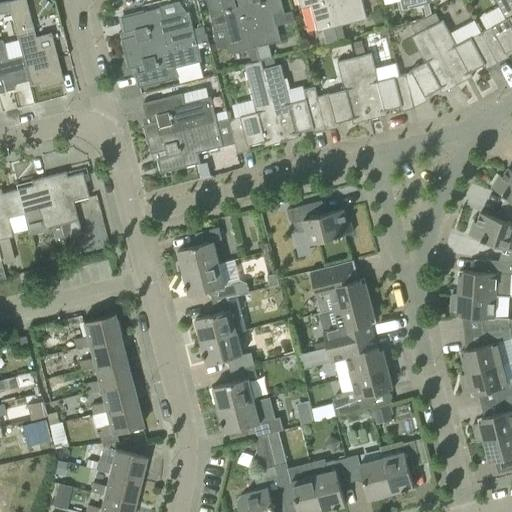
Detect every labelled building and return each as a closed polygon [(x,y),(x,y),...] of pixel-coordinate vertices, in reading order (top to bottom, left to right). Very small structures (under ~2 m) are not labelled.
[(38,51),(24,0),(12,0),(7,1),(9,12),(20,56),(21,56),(27,80),(27,81),(28,85),(45,81),(44,76),(60,72),(53,47),(38,51)] [(206,0),(209,10),(214,30),(214,31),(224,28),(230,49),(231,54),(248,49),(251,63),(259,61),(243,0),(206,0)] [(274,15),(284,13),(280,0),(243,0),(259,61),(271,58),(268,44),(280,41),(274,15)] [(341,25),(335,0),(297,0),(300,9),(310,6),(317,32),(335,27),(338,41),(345,39),(341,25)] [(335,0),(341,25),(366,19),(361,0),(335,0)] [(400,0),(403,9),(425,4),(428,3),(427,0),(400,0)] [(511,0),(495,0),(505,19),(481,32),(497,63),(499,62),(496,58),(511,49),(511,0)] [(7,1),(0,2),(0,11),(1,14),(9,12),(7,1)] [(203,26),(193,29),(188,11),(162,18),(160,8),(120,18),(126,38),(121,39),(125,54),(195,36),(205,34),(203,26)] [(497,63),(481,32),(456,45),(442,20),(439,22),(435,13),(422,20),(427,28),(457,85),(473,76),(470,72),(493,60),(495,64),(497,63)] [(427,28),(422,20),(422,19),(410,26),(415,35),(411,37),(425,62),(410,70),(411,71),(405,74),(413,102),(439,89),(441,93),(457,85),(427,28)] [(201,61),(198,49),(209,46),(206,33),(205,34),(195,36),(125,54),(128,69),(133,67),(138,88),(158,83),(178,78),(175,68),(201,61)] [(21,56),(20,56),(6,60),(1,40),(0,40),(0,92),(14,89),(12,84),(27,80),(27,81),(27,80),(21,56)] [(413,102),(405,74),(399,75),(396,63),(375,69),(371,53),(354,57),(370,119),(387,115),(386,110),(411,104),(412,108),(414,108),(413,102)] [(370,119),(354,57),(337,62),(344,90),(317,96),(325,126),(326,130),(327,130),(326,125),(352,119),(353,123),(370,119)] [(282,142),(266,80),(265,80),(262,69),(260,61),(244,65),(256,112),(228,119),(234,143),(237,153),(239,153),(238,148),(263,142),(264,146),(282,142)] [(306,99),(290,103),(280,64),(262,69),(265,80),(266,80),(282,142),(299,137),(297,133),(325,126),(317,96),(314,87),(303,90),(306,99)] [(210,97),(208,97),(206,88),(182,94),(182,93),(142,103),(147,123),(143,125),(147,139),(216,121),(210,97)] [(223,146),(234,143),(228,119),(217,122),(216,121),(147,139),(150,154),(155,153),(160,173),(200,163),(197,153),(223,146)] [(207,163),(198,165),(202,178),(210,176),(207,163)] [(511,170),(508,168),(502,176),(499,175),(492,187),(511,200),(511,170)] [(72,201),(88,197),(81,172),(66,176),(65,172),(47,176),(58,218),(62,235),(63,238),(80,233),(72,201)] [(58,218),(47,176),(30,181),(31,185),(16,189),(22,214),(25,225),(40,221),(42,229),(51,226),(56,245),(64,243),(63,238),(62,235),(58,218)] [(7,218),(22,214),(16,189),(0,193),(0,191),(0,239),(7,238),(12,236),(7,218)] [(473,221),(469,235),(487,241),(511,250),(511,245),(511,200),(505,221),(480,212),(477,222),(473,221)] [(286,209),(289,220),(293,222),(296,233),(305,230),(309,244),(333,237),(352,232),(349,218),(345,219),(343,209),(317,215),(314,202),(286,209)] [(213,241),(221,239),(218,227),(195,233),(198,245),(177,250),(183,273),(219,263),(213,241)] [(7,238),(0,239),(0,251),(10,249),(7,238)] [(370,300),(364,278),(358,279),(353,260),(309,271),(320,312),(333,309),(370,300)] [(497,273),(510,274),(511,273),(511,261),(484,260),(484,272),(459,270),(458,293),(495,295),(497,273)] [(224,286),(219,263),(183,273),(189,295),(209,290),(212,302),(236,295),(249,292),(247,283),(242,281),(224,286)] [(270,285),(278,283),(275,273),(267,275),(270,285)] [(494,318),(495,295),(458,293),(452,293),(450,311),(456,312),(456,316),(481,317),(483,331),(510,328),(509,318),(494,318)] [(241,310),(237,295),(236,295),(212,302),(215,313),(195,319),(201,341),(236,332),(246,329),(241,310)] [(373,335),(370,323),(375,322),(370,300),(333,309),(320,312),(318,313),(327,347),(373,335)] [(73,339),(75,348),(88,345),(87,344),(118,336),(112,314),(82,321),(85,336),(73,339)] [(497,342),(511,338),(510,328),(483,331),(484,345),(460,351),(466,373),(503,364),(497,342)] [(242,354),(236,332),(201,341),(207,364),(227,359),(230,370),(254,364),(251,352),(242,354)] [(376,346),(373,335),(327,347),(330,359),(345,355),(350,377),(387,367),(381,345),(376,346)] [(124,358),(118,336),(87,344),(88,345),(91,358),(79,361),(81,370),(93,367),(93,366),(124,358)] [(27,347),(24,337),(14,339),(17,349),(27,347)] [(130,381),(124,358),(93,366),(93,367),(97,380),(85,383),(87,392),(99,389),(130,381)] [(257,376),(254,364),(230,370),(233,382),(213,387),(218,410),(254,400),(248,378),(257,376)] [(511,384),(508,385),(503,364),(466,373),(460,375),(465,393),(471,391),(472,395),(496,389),(499,401),(511,397),(511,384)] [(369,395),(388,390),(393,389),(387,367),(350,377),(354,389),(339,393),(338,394),(336,395),(335,396),(333,398),(333,400),(332,402),(336,416),(372,407),(369,395)] [(135,403),(130,381),(99,389),(102,402),(90,406),(92,414),(105,411),(135,403)] [(270,397),(254,400),(218,410),(224,432),(245,427),(248,439),(283,430),(280,418),(275,419),(270,397)] [(511,433),(511,397),(499,401),(502,412),(478,419),(479,423),(473,424),(477,442),(483,441),(511,433)] [(141,426),(135,403),(105,411),(108,425),(96,428),(98,437),(141,426)] [(44,419),(21,425),(26,446),(49,441),(44,419)] [(511,433),(483,441),(489,463),(511,456),(511,433)] [(408,467),(420,464),(428,461),(422,438),(402,443),(404,451),(382,457),(391,493),(414,487),(408,467)] [(139,479),(144,456),(125,452),(113,449),(110,464),(98,461),(96,470),(108,473),(108,472),(139,479)] [(271,450),(258,453),(262,469),(263,469),(275,466),(271,450)] [(391,493),(382,457),(360,463),(357,454),(345,458),(351,481),(363,478),(368,499),(391,493)] [(340,484),(351,481),(345,458),(333,461),(326,462),(325,459),(311,462),(313,475),(322,510),(345,505),(340,484)] [(57,460),(54,474),(63,476),(66,462),(57,460)] [(313,475),(311,462),(288,468),(286,463),(275,466),(277,475),(283,499),(294,496),(298,511),(316,511),(322,510),(313,475)] [(283,499),(277,475),(275,466),(263,469),(264,472),(254,474),(258,489),(245,493),(245,494),(241,497),(238,500),(237,505),(239,509),(240,511),(274,511),(272,502),(283,499)] [(133,502),(139,479),(108,472),(108,473),(104,486),(92,483),(90,492),(102,495),(102,494),(133,502)] [(130,511),(133,502),(102,494),(102,495),(99,508),(87,505),(85,511),(130,511)] [(54,498),(52,506),(61,509),(65,510),(68,501),(54,498)]
